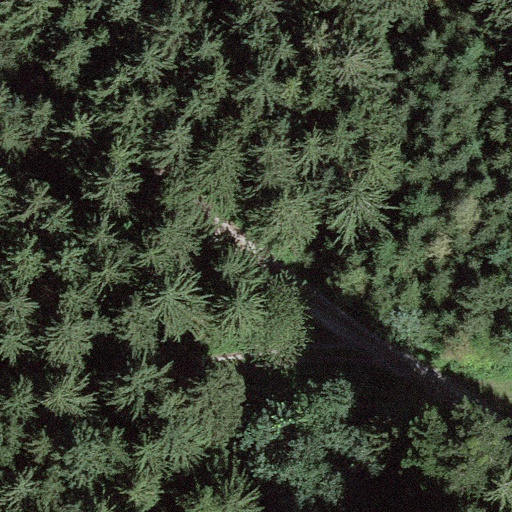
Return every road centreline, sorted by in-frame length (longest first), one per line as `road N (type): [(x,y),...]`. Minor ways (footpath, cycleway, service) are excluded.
road 1 (track): [(511,436),(305,288),(0,35)]
road 2 (track): [(511,348),(382,345),(0,382)]
